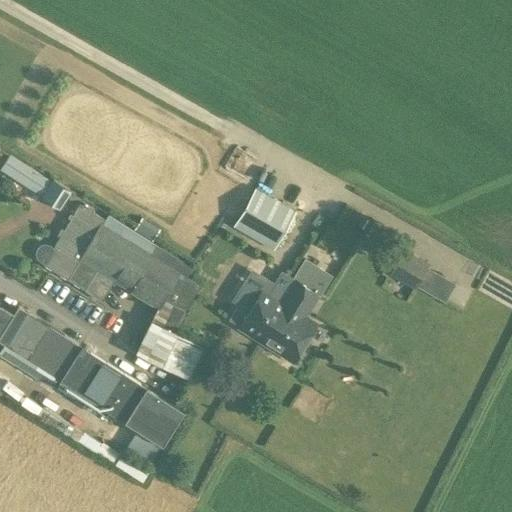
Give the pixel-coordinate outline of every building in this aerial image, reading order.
[(40,197),(60,209),(72,190),(52,178),(51,180),(9,155),(0,168),(0,170),(15,180),(17,177),(42,193),(40,197)] [(273,249),(293,213),(252,189),(231,225),(273,249)] [(39,261),(43,264),(42,264),(69,280),(101,301),(113,281),(157,307),(150,320),(149,320),(134,351),(187,377),(203,344),(202,342),(216,313),(190,301),(198,284),(188,277),(193,269),(156,246),(151,254),(102,224),(105,219),(78,204),(53,247),(49,244),(44,243),(39,245),(36,248),(35,253),(36,258),(39,261)] [(389,273),(415,289),(430,264),(404,249),(389,273)] [(315,325),(304,318),(331,276),(304,258),(278,302),(262,292),(240,328),(255,337),(258,332),(296,356),(315,325)] [(442,300),(454,281),(429,266),(417,285),(442,300)] [(122,421),(123,420),(142,432),(130,450),(151,463),(163,445),(161,443),(182,410),(81,346),(81,345),(27,312),(5,347),(58,380),(122,421)]
